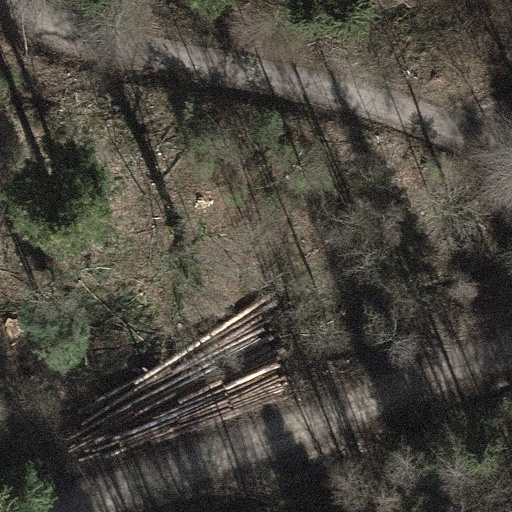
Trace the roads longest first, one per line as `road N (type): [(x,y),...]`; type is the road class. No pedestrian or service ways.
road 1 (track): [(11,0),(57,26),(511,165)]
road 2 (track): [(59,511),(511,348)]
